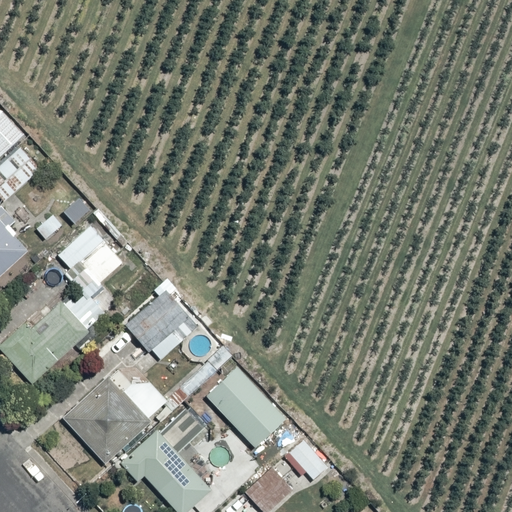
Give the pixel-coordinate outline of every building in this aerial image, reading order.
[(25,134),(1,110),(0,110),(0,153),(3,156),(25,134)] [(43,167),(21,143),(0,161),(0,194),(6,201),(43,167)] [(91,209),(80,196),(63,210),(73,223),(91,209)] [(2,203),(0,205),(0,276),(30,248),(13,230),(31,213),(18,199),(8,209),(2,203)] [(63,224),(52,210),(34,226),(46,239),(63,224)] [(64,270),(84,292),(88,297),(103,284),(101,282),(126,260),(92,222),(58,252),(69,266),(64,270)] [(193,318),(169,288),(127,321),(157,359),(183,338),(177,331),(193,318)] [(89,301),(82,294),(67,307),(60,300),(30,327),(24,320),(0,341),(0,344),(33,381),(89,331),(107,315),(92,298),(89,301)] [(289,418),(238,366),(208,396),(258,447),(289,418)] [(126,391),(110,374),(64,417),(107,463),(150,422),(147,419),(168,399),(143,374),(126,391)] [(181,511),(187,511),(213,488),(180,453),(205,429),(183,405),(123,462),(139,479),(145,474),(181,511)] [(237,499),(249,511),(268,511),(309,476),(313,482),(331,466),(306,438),(237,499)]
